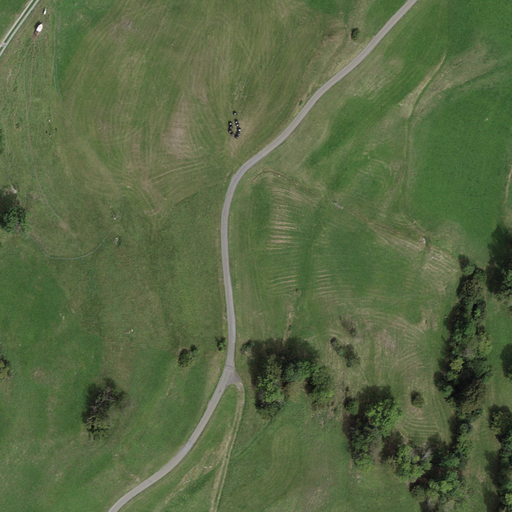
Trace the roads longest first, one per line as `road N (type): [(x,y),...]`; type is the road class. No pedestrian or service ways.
road 1 (residential): [(114,511),(178,463),(228,375),(224,228),(238,179),(413,0)]
road 2 (track): [(228,375),(240,400),(214,511)]
